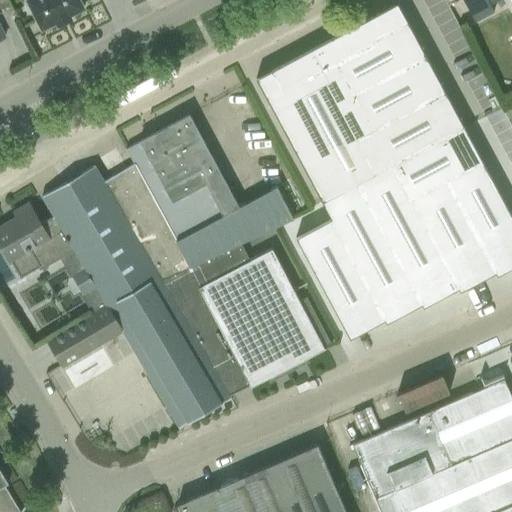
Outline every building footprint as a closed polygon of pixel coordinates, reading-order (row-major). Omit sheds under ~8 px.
[(25,0),(40,29),(54,22),(56,25),(70,18),(68,15),(82,8),(78,0),(25,0)] [(461,0),(473,22),(492,12),(488,5),(496,0),(461,0)] [(273,68),(254,78),(322,203),(375,175),(355,139),(373,129),(354,94),(424,56),(405,20),(395,3),(378,12),(273,68)] [(424,56),(354,94),(373,129),(443,92),(424,56)] [(373,129),(355,139),(375,175),(392,165),(462,128),(443,92),(373,129)] [(133,164),(102,182),(172,273),(239,242),(291,217),(276,188),(237,206),(188,115),(125,149),(133,164)] [(462,128),(392,165),(409,198),(481,161),(462,128)] [(330,218),(294,237),(349,337),(367,327),(358,309),(373,301),(375,304),(392,295),(402,312),(419,303),(420,302),(422,306),(441,295),(431,277),(447,269),(449,272),(466,263),(476,280),(494,271),(495,274),(511,264),(511,258),(505,246),(511,242),(511,218),(481,161),(409,198),(392,165),(322,203),(330,218)] [(41,196),(53,216),(73,250),(59,258),(91,314),(45,340),(60,366),(120,330),(178,427),(229,397),(227,394),(233,391),(172,273),(102,182),(93,166),(41,196)] [(0,246),(8,261),(9,260),(19,277),(37,267),(39,269),(59,258),(73,250),(53,216),(39,224),(28,204),(13,212),(16,217),(0,226),(0,246)] [(239,242),(172,273),(233,391),(247,384),(249,387),(323,348),(270,248),(248,260),(239,242)] [(511,511),(511,396),(504,378),(427,411),(470,511),(511,511)] [(470,511),(427,411),(351,444),(379,511),(470,511)] [(21,418),(11,424),(22,442),(31,436),(21,418)] [(345,511),(316,444),(213,488),(176,503),(179,511),(345,511)] [(0,471),(0,511),(19,511),(24,506),(23,505),(19,511),(3,485),(7,483),(0,471)]
